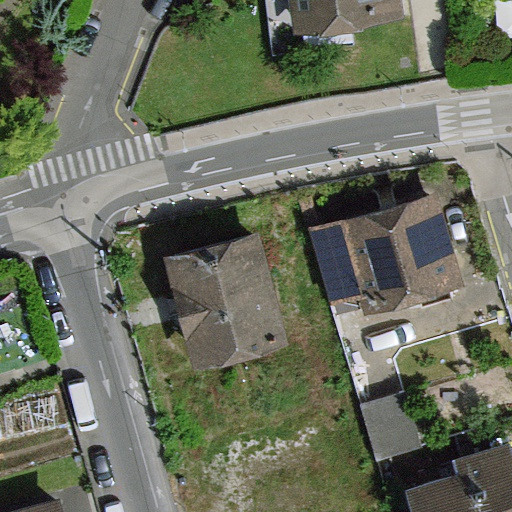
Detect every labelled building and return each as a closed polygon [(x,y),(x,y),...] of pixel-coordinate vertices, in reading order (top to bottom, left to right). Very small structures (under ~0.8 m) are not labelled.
[(381,0),(298,0),(302,25),(383,13),(381,0)] [(439,194),(320,225),(337,290),(374,281),(380,305),(462,283),(439,194)] [(258,231),(178,253),(205,353),(285,331),(258,231)] [(407,388),(366,402),(383,455),(424,441),(407,388)] [(455,477),(411,489),(417,511),(511,511),(511,488),(501,450),(452,464),(455,477)]
